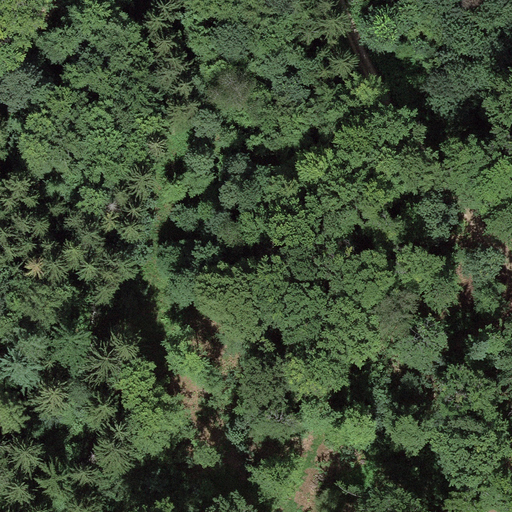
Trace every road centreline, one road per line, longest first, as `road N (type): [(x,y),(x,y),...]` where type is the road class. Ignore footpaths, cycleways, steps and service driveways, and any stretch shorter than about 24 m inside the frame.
road 1 (track): [(340,0),(412,151),(511,321)]
road 2 (track): [(412,151),(289,373)]
